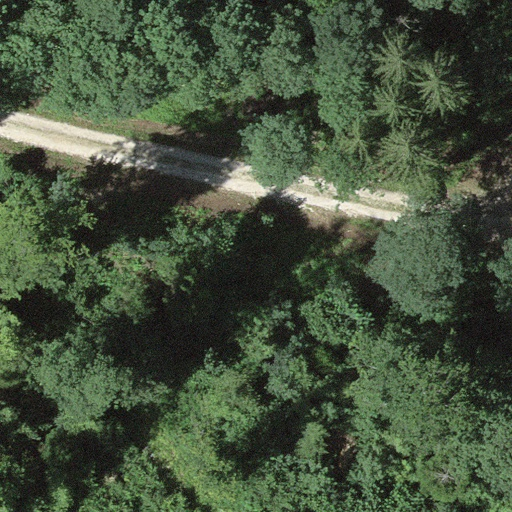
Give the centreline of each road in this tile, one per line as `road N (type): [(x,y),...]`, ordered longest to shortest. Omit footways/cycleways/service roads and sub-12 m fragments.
road 1 (track): [(511,227),(0,121)]
road 2 (track): [(0,264),(65,380),(199,511)]
